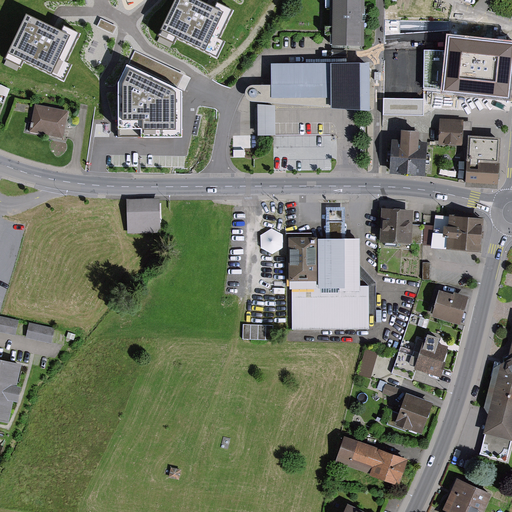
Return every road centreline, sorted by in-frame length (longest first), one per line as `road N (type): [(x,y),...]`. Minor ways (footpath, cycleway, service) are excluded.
road 1 (secondary): [(0,163),(97,185),(373,185),(446,192),(495,207)]
road 2 (tertiary): [(505,229),(459,403),(416,511)]
